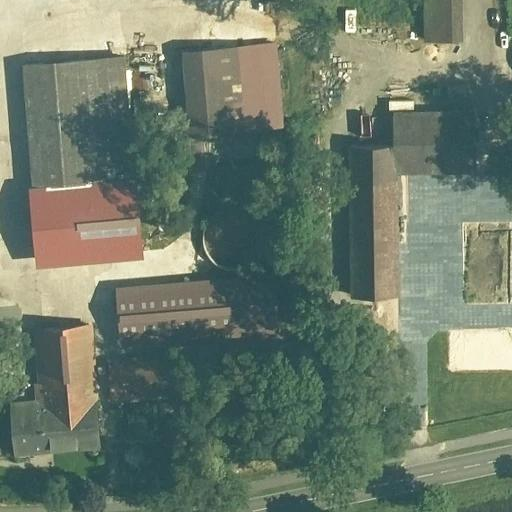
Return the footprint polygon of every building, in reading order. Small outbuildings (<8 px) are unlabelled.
[(453,40),(452,0),(415,0),(415,40),(453,40)] [(240,37),(175,43),(182,125),(247,119),(240,37)] [(113,53),(17,60),(27,203),(123,197),(113,53)] [(387,107),(389,168),(466,165),(464,104),(387,107)] [(511,207),(461,208),(462,292),(511,291),(511,207)] [(173,278),(126,281),(128,321),(175,318),(173,278)] [(501,297),(447,298),(447,362),(502,361),(501,297)] [(25,397),(84,391),(78,321),(18,326),(25,397)] [(155,351),(99,356),(102,397),(158,392),(155,351)] [(25,397),(0,399),(5,452),(89,444),(84,391),(25,397)]
